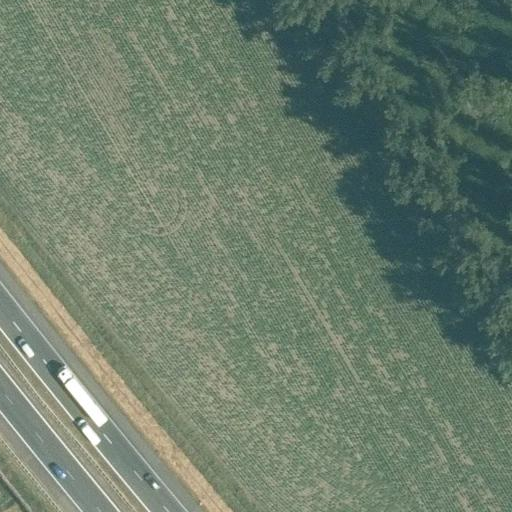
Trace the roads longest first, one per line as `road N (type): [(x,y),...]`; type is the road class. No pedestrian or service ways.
road 1 (motorway): [(177,511),(0,302)]
road 2 (motorway): [(0,389),(106,511)]
